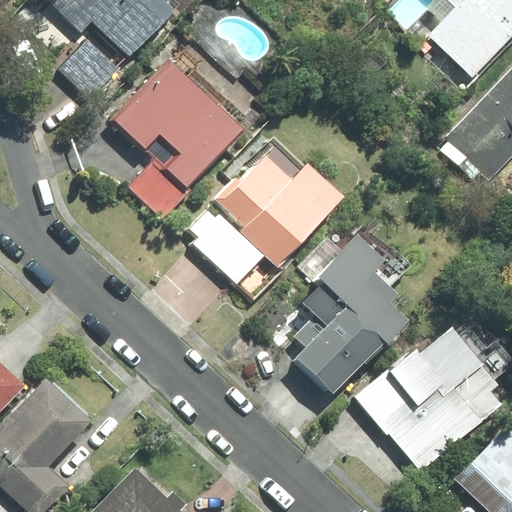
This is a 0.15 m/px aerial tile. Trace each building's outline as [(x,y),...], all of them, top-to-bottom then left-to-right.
[(84,23),(121,58),(163,14),(147,0),(40,0),(39,1),(74,34),(84,23)] [(511,31),(511,0),(427,0),(419,9),(435,23),(422,37),(466,79),(511,31)] [(110,69),(79,41),(53,70),(84,98),(110,69)] [(511,60),(440,138),(444,142),(436,151),(468,180),(476,172),(486,181),(511,153),(511,60)] [(178,186),(228,132),(156,66),(104,123),(135,152),(138,149),(148,158),(121,187),(158,220),(184,192),(178,186)] [(268,267),(329,199),(292,166),(278,181),(252,157),(230,181),(226,177),(205,201),(237,229),(232,234),(212,216),(208,220),(199,212),(183,230),(192,238),(185,245),(230,285),(256,256),(268,267)] [(343,235),(299,280),(307,287),(290,304),(318,332),(294,357),(322,384),(347,358),(354,365),(394,324),(352,283),(372,263),(343,235)] [(414,473),(490,406),(479,393),(487,386),(436,329),(406,355),(402,350),(346,399),(380,437),(381,435),(414,473)] [(0,402),(13,388),(0,376),(0,402)] [(80,422),(34,381),(0,417),(0,493),(20,511),(36,511),(62,484),(41,465),(80,422)] [(511,511),(511,427),(502,418),(457,467),(506,511),(511,511)] [(155,499),(123,469),(82,511),(168,511),(174,506),(161,493),(155,499)]
